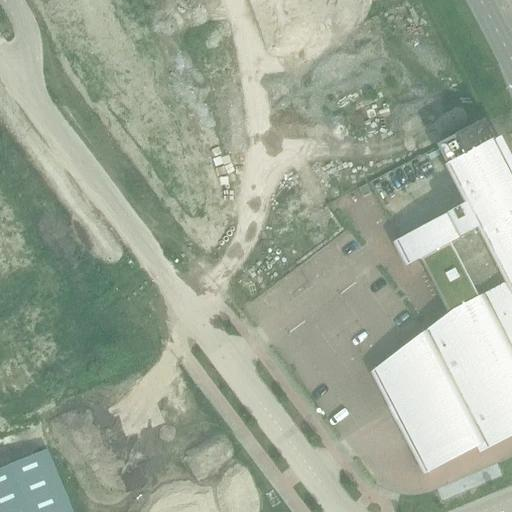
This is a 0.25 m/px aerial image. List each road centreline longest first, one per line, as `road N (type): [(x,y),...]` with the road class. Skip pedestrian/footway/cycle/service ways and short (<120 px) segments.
road 1 (unclassified): [(26,89),(161,275)]
road 2 (unclassified): [(344,511),(227,362)]
road 3 (unknown): [(511,70),(345,159)]
